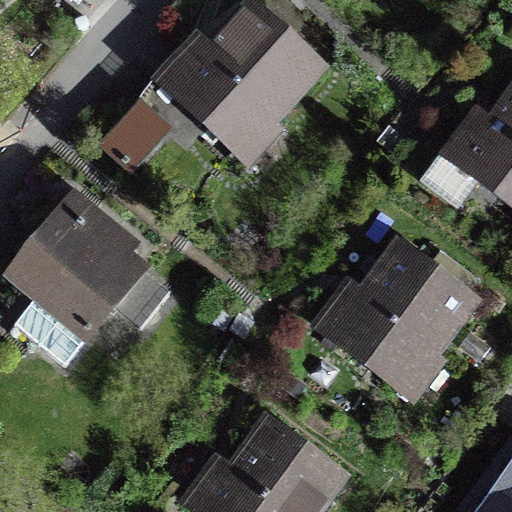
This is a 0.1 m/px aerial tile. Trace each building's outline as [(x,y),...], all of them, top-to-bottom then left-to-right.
[(320,69),(253,8),(199,67),(187,56),(160,85),(240,157),(320,69)] [(511,97),(484,135),(472,125),(447,158),(511,206),(511,97)] [(145,105),(104,146),(132,174),(173,132),(145,105)] [(123,240),(74,200),(12,277),(39,298),(15,327),(64,367),(113,307),(140,329),(167,296),(140,274),(141,273),(114,251),(123,240)] [(473,302),(400,247),(355,308),(342,298),(317,331),(404,395),(473,302)] [(316,511),(341,478),(266,424),(223,484),(210,474),(186,507),(193,511),(316,511)] [(511,511),(511,464),(476,511),(511,511)]
